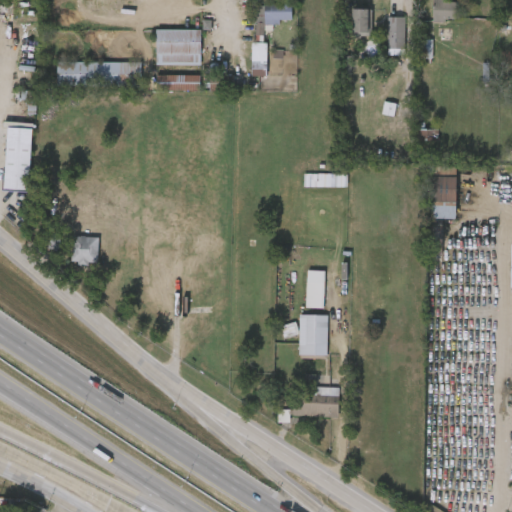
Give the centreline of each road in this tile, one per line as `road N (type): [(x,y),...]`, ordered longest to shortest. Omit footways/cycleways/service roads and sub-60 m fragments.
road 1 (secondary): [(375,511),(170,381),(0,241)]
road 2 (motorway): [(268,511),(0,333)]
road 3 (residential): [(490,252),(493,511)]
road 4 (motorway): [(0,382),(192,511)]
road 5 (motorway): [(0,429),(160,511)]
road 6 (residential): [(495,249),(485,249),(468,221),(482,198),(499,201),(508,218),(495,249)]
